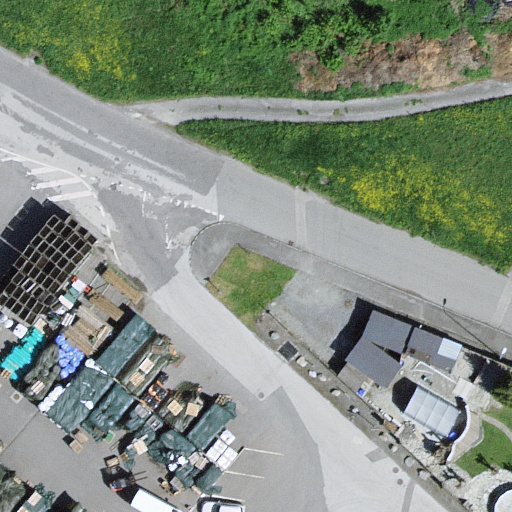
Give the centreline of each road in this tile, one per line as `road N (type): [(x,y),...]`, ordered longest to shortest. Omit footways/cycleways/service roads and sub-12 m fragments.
road 1 (track): [(110,144),(128,123),(160,112),(357,111),(511,84)]
road 2 (residential): [(152,163),(139,210),(151,266),(365,467)]
road 3 (residential): [(152,163),(511,303)]
